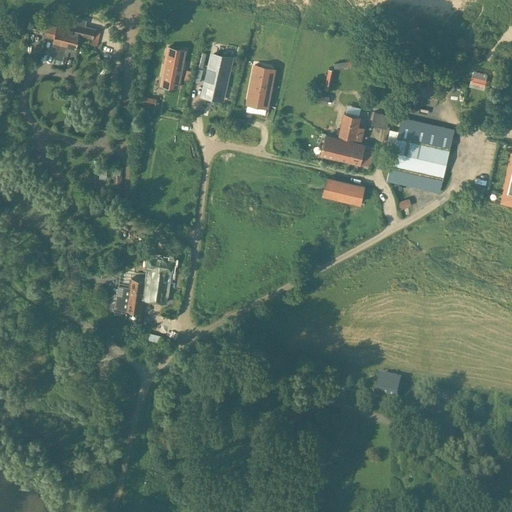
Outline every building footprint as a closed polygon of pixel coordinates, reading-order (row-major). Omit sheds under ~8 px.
[(68,30),(49,25),(46,36),(54,38),(53,43),(64,45),(68,30)] [(68,30),(64,45),(76,48),(79,34),(93,38),(92,44),(98,45),(102,31),(79,25),(77,32),(68,30)] [(54,47),(54,61),(66,61),(66,48),(54,47)] [(177,48),(168,47),(166,57),(167,57),(166,59),(167,60),(166,62),(165,62),(166,62),(165,64),(164,64),(160,84),(177,87),(179,79),(179,77),(180,77),(182,67),(181,67),(182,60),(183,60),(185,50),(177,48)] [(232,59),(213,55),(204,94),(223,98),(232,59)] [(274,68),(255,65),(248,102),(267,106),(274,68)] [(329,89),(333,68),(326,67),(322,87),(329,89)] [(196,68),(193,80),(199,82),(202,69),(196,68)] [(345,111),(357,113),(358,107),(346,105),(345,111)] [(390,115),(375,112),(371,125),(387,129),(390,115)] [(344,113),(339,134),(361,139),(364,127),(358,126),(360,116),(344,113)] [(402,117),(398,132),(397,136),(450,148),(451,145),(454,129),(402,117)] [(362,164),(368,144),(326,135),(321,154),(362,164)] [(511,160),(502,201),(511,203),(511,160)] [(107,179),(107,168),(100,167),(99,179),(107,179)] [(442,180),(390,168),(387,179),(439,191),(442,180)] [(362,197),(365,187),(365,185),(326,176),(326,179),(322,193),(322,195),(361,204),(361,202),(362,197)] [(399,208),(410,205),(409,197),(397,200),(399,208)] [(145,281),(131,279),(126,310),(142,313),(144,299),(167,303),(172,271),(174,259),(149,255),(147,267),(145,281)] [(149,332),(147,341),(158,343),(160,335),(149,332)] [(392,379),(373,375),(369,393),(376,395),(376,394),(388,397),(392,379)]
